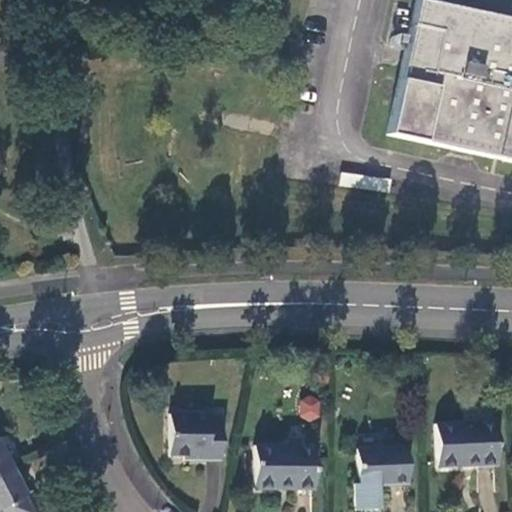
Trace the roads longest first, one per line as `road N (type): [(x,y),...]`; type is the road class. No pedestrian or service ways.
road 1 (tertiary): [(80,331),(253,299),(511,310)]
road 2 (unclassified): [(80,331),(90,276),(65,160),(57,0)]
road 3 (unclassified): [(80,331),(86,425),(102,470),(130,511)]
